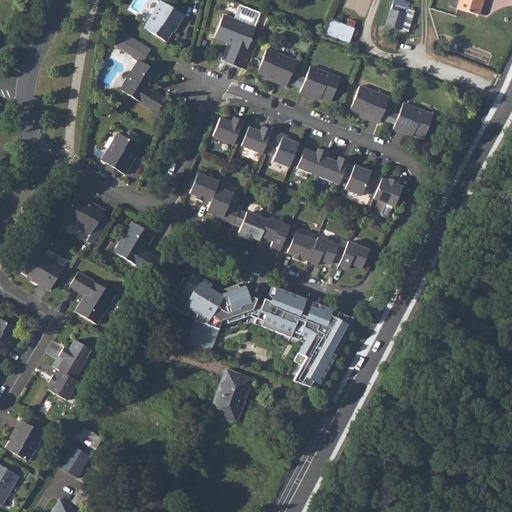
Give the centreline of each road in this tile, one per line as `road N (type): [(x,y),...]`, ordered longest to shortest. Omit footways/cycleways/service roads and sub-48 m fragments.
road 1 (residential): [(155,203),(252,264),(334,297),(353,300),(376,281),(418,197),(413,158),(214,85)]
road 2 (secondary): [(511,89),(292,511)]
road 3 (residential): [(0,288),(52,320),(0,408)]
road 4 (residential): [(33,142),(139,203),(155,203)]
road 5 (residential): [(214,85),(169,194),(155,203)]
